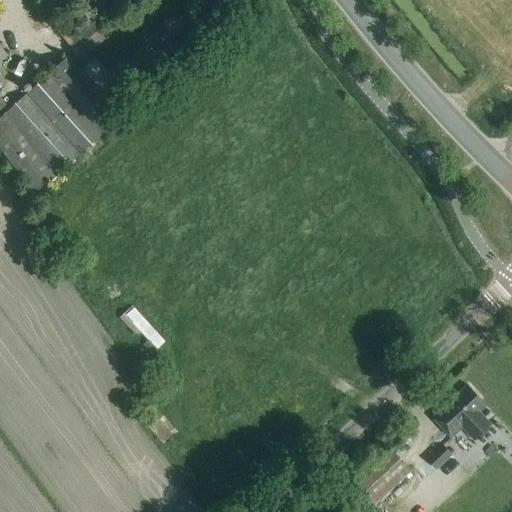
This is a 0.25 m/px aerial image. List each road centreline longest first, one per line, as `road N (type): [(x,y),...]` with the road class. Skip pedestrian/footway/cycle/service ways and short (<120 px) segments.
road 1 (unclassified): [(260,511),(511,283)]
road 2 (secondary): [(511,182),(346,0)]
